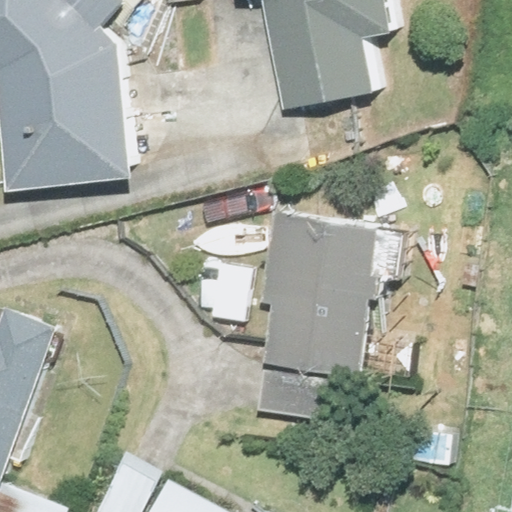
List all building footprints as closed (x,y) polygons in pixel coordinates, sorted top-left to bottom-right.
[(0,0),(0,98),(8,107),(13,191),(138,184),(131,46),(111,28),(137,0),(0,0)] [(245,0),(247,9),(269,6),(285,115),(385,100),(376,40),(400,36),(394,0),(245,0)] [(387,224),(275,212),(266,306),(274,307),(263,414),(346,422),(350,378),(417,385),(422,338),(376,334),(387,224)] [(0,476),(11,481),(72,318),(14,297),(5,321),(0,319),(0,476)] [(461,428),(418,423),(414,466),(456,471),(461,428)] [(267,511),(133,448),(102,511),(267,511)] [(69,511),(72,504),(0,480),(0,511),(69,511)]
